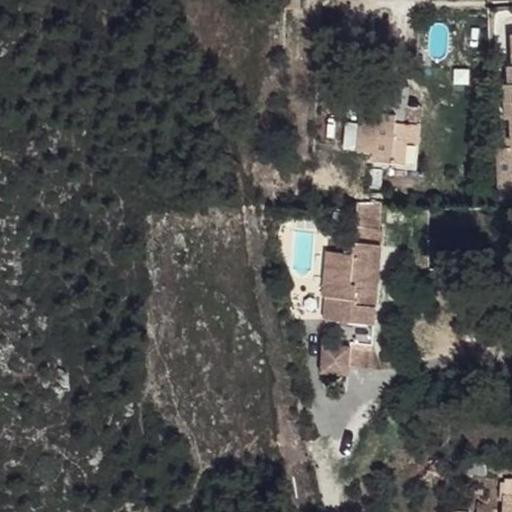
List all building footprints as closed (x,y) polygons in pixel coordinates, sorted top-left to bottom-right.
[(300,9),(299,0),(286,0),(286,9),(300,9)] [(511,34),(511,37),(511,65),(509,65),(510,83),(504,84),(506,117),(511,117),(511,122),(511,129),(505,130),(505,137),(511,136),(511,146),(506,147),(496,148),(499,200),(511,198),(511,34)] [(397,113),(362,111),(361,124),(359,148),(359,151),(375,152),(375,160),(417,164),(420,124),(405,122),(406,107),(397,106),(397,113)] [(359,148),(361,124),(346,123),(344,147),(359,148)] [(371,170),(370,188),(381,189),(382,171),(371,170)] [(330,320),(340,321),(338,344),(322,343),(320,372),(349,374),(349,365),(351,344),(372,346),(383,229),(378,229),(380,202),(357,202),(352,253),(327,251),(323,296),(326,297),(325,310),(331,311),(330,320)] [(351,344),(349,365),(382,368),(372,346),(351,344)] [(484,476),(486,461),(458,458),(455,479),(467,480),(468,474),(484,476)] [(511,511),(511,482),(506,482),(506,483),(501,483),(501,500),(505,501),(504,511),(511,511)]
